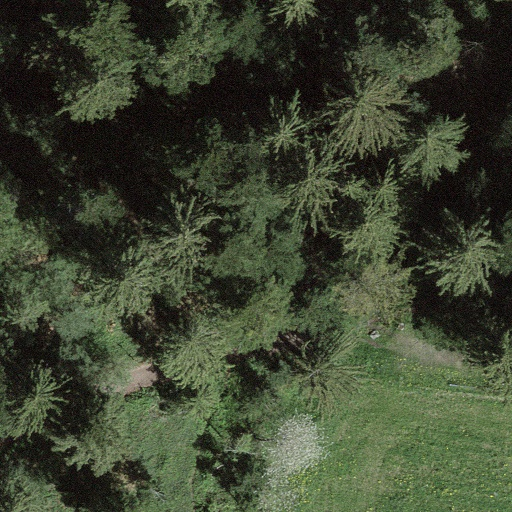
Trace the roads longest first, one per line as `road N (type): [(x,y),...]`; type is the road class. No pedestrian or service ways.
road 1 (track): [(319,373),(0,441)]
road 2 (track): [(511,277),(456,319),(319,373)]
